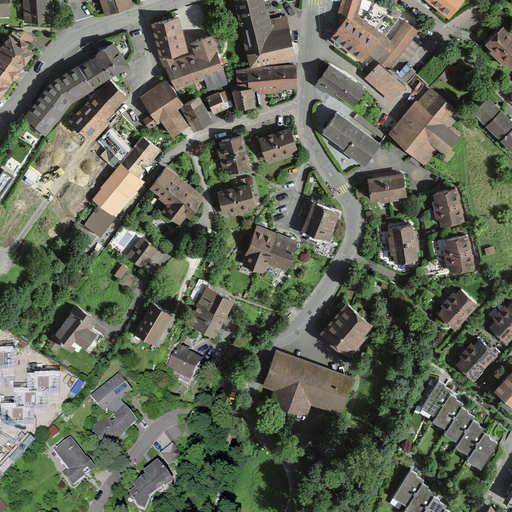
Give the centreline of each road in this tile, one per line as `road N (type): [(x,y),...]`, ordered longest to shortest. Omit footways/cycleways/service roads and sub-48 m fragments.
road 1 (residential): [(290,511),(291,467),(250,413),(259,366),(303,320),(347,254),(355,199),(317,147),(306,101)]
road 2 (residential): [(306,101),(164,155),(96,255)]
road 3 (residential): [(96,511),(155,430),(174,415),(198,413)]
road 4 (tertiary): [(0,123),(38,63),(89,26)]
